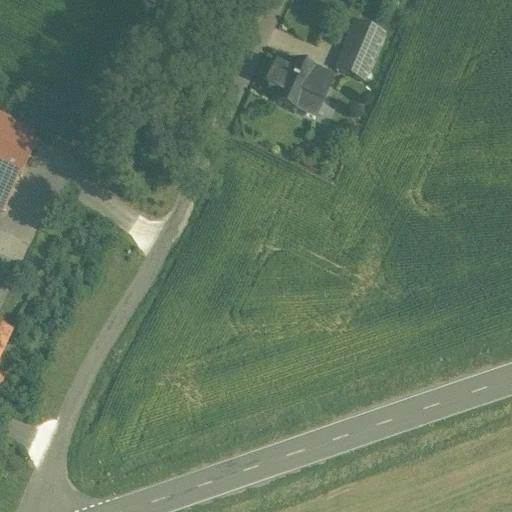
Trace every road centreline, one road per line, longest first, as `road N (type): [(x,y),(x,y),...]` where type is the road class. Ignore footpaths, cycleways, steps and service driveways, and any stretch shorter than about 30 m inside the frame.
road 1 (unclassified): [(273,0),(84,373),(43,477),(43,511)]
road 2 (secondary): [(129,511),(511,379)]
